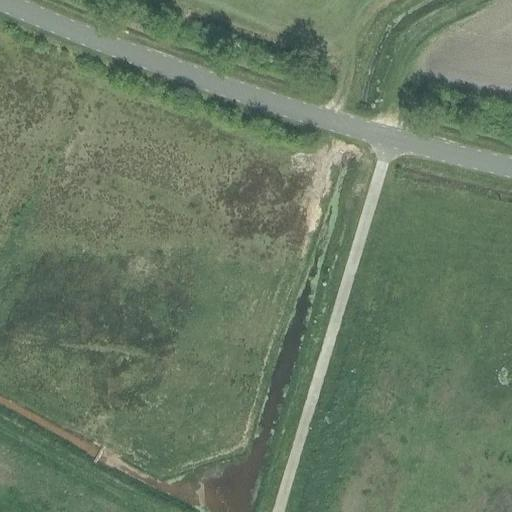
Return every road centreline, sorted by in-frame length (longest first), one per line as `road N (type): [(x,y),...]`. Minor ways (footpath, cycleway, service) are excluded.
road 1 (tertiary): [(511,168),(213,82),(2,0)]
road 2 (track): [(152,511),(0,427)]
